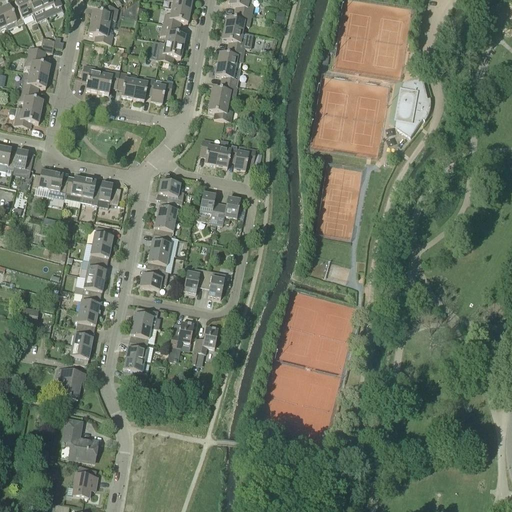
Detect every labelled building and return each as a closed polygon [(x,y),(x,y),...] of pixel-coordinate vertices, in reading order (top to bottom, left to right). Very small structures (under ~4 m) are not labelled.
[(46,20),(43,12),(37,0),(26,0),(25,1),(32,17),(36,25),(46,20)] [(37,0),(43,12),(53,8),(55,11),(61,8),(56,0),(37,0)] [(192,3),(183,1),(182,0),(168,0),(167,3),(173,5),(171,11),(190,15),(192,3)] [(238,10),(237,16),(251,19),(253,8),(247,7),(249,0),(246,0),(229,0),(228,8),(238,10)] [(18,14),(15,15),(20,27),(23,25),(22,22),(32,17),(25,1),(14,6),(18,14)] [(8,8),(0,12),(0,17),(5,29),(16,25),(17,28),(20,27),(15,15),(12,16),(8,8)] [(92,14),(90,26),(108,30),(110,23),(115,24),(117,13),(107,11),(106,17),(92,14)] [(190,15),(171,11),(170,18),(165,17),(162,28),(173,30),(175,24),(187,26),(190,15)] [(276,12),(274,23),(281,25),(283,14),(276,12)] [(251,19),(237,16),(236,23),(226,21),(224,32),(242,36),(243,29),(248,30),(251,19)] [(108,30),(90,26),(88,37),(101,40),(100,46),(106,48),(110,48),(112,37),(107,36),(108,30)] [(166,40),(164,46),(183,50),(185,39),(172,36),(173,30),(162,28),(160,39),(166,40)] [(232,45),(230,52),(244,54),(244,51),(249,52),(252,38),(242,36),(224,32),(221,44),(232,45)] [(54,49),(61,50),(62,40),(55,39),(54,49)] [(42,42),(41,48),(53,50),(54,44),(42,42)] [(183,50),(164,46),(163,53),(158,52),(155,63),(166,65),(168,59),(180,62),(183,50)] [(52,57),(53,50),(41,48),(40,54),(41,54),(52,57)] [(40,60),(41,54),(40,54),(28,52),(27,58),(44,61),(40,60)] [(244,54),(230,52),(229,58),(219,56),(217,67),(235,71),(236,64),(241,65),(244,54)] [(327,66),(329,58),(322,57),(320,65),(327,66)] [(29,77),(47,80),(49,69),(39,67),(40,61),(43,62),(44,61),(27,58),(25,69),(30,70),(29,77)] [(235,71),(217,67),(214,79),(224,81),(223,87),(237,90),(239,79),(233,78),(235,71)] [(97,95),(100,77),(94,76),(95,70),(84,68),(80,85),(81,85),(81,81),(87,82),(85,93),(97,95)] [(116,92),(119,75),(108,73),(107,78),(100,77),(97,95),(108,98),(110,87),(116,88),(115,92),(116,92)] [(130,77),(119,75),(116,92),(117,88),(122,89),(120,100),(132,102),(136,84),(129,83),(130,77)] [(47,80),(29,77),(28,83),(22,82),(20,93),(37,97),(37,96),(33,96),(34,90),(45,92),(47,80)] [(143,105),(145,97),(151,99),(153,88),(154,82),(143,80),(142,85),(136,84),(132,102),(143,105)] [(423,122),(425,123),(426,122),(428,119),(428,118),(429,116),(430,114),(430,113),(430,111),(431,110),(431,108),(431,105),(431,103),(430,101),(428,102),(422,80),(403,85),(395,130),(410,140),(423,122)] [(153,88),(151,99),(150,106),(161,108),(164,97),(169,99),(169,102),(172,86),(161,84),(160,89),(153,88)] [(237,90),(223,87),(222,93),(212,91),(210,103),(228,106),(229,100),(234,101),(237,90)] [(23,105),(22,112),(40,116),(42,104),(32,102),(33,96),(37,97),(20,93),(18,104),(23,105)] [(228,106),(210,103),(207,114),(214,116),(213,122),(229,125),(232,114),(226,113),(228,106)] [(40,116),(22,112),(17,111),(13,129),(29,132),(26,131),(27,125),(38,127),(40,116)] [(215,169),(219,151),(212,150),(213,145),(202,142),(199,159),(200,155),(206,156),(204,167),(215,169)] [(234,166),(237,155),(238,149),(227,147),(227,144),(221,143),(219,151),(215,169),(227,172),(228,165),(234,166)] [(12,173),(12,174),(15,158),(10,157),(11,152),(0,150),(0,173),(5,175),(6,172),(12,173)] [(234,166),(233,173),(245,175),(247,164),(253,166),(252,169),(256,153),(245,151),(243,156),(237,155),(234,166)] [(15,158),(12,174),(13,177),(24,179),(26,177),(26,173),(30,174),(32,161),(27,160),(28,156),(16,153),(15,158)] [(32,190),(48,193),(52,176),(41,174),(40,178),(34,177),(32,190)] [(63,178),(52,176),(48,193),(47,200),(63,203),(67,184),(62,183),(63,178)] [(79,210),(80,205),(85,183),(74,181),(73,185),(67,184),(63,203),(63,204),(68,205),(67,207),(79,210)] [(80,205),(96,208),(100,190),(95,189),(95,185),(85,183),(80,205)] [(166,199),(164,205),(178,207),(182,208),(184,196),(178,195),(180,188),(160,184),(158,197),(166,199)] [(120,194),(117,194),(111,193),(112,188),(101,186),(100,190),(96,208),(108,211),(108,210),(112,210),(112,207),(117,208),(120,194)] [(204,225),(205,222),(210,223),(209,226),(215,228),(220,207),(214,206),(215,199),(202,196),(198,216),(198,217),(197,217),(196,223),(204,225)] [(226,209),(220,207),(215,228),(222,229),(222,226),(228,227),(229,222),(236,223),(240,204),(227,201),(226,209)] [(160,204),(156,221),(174,225),(178,207),(164,205),(160,204)] [(19,220),(21,213),(14,211),(12,218),(19,220)] [(156,221),(153,238),(171,241),(174,225),(156,221)] [(14,231),(2,227),(0,235),(0,237),(11,241),(14,231)] [(92,247),(110,251),(113,234),(95,230),(92,247)] [(153,238),(150,255),(168,258),(171,241),(153,238)] [(107,268),(110,251),(92,247),(88,264),(107,268)] [(146,272),(153,273),(164,276),(168,258),(150,255),(146,272)] [(107,268),(88,264),(85,281),(103,285),(107,268)] [(206,274),(194,271),(193,277),(186,275),(183,295),(195,297),(197,290),(203,291),(206,274)] [(168,276),(164,276),(153,273),(152,279),(142,277),(139,290),(159,294),(160,287),(165,288),(168,276)] [(206,274),(203,291),(209,292),(207,300),(220,302),(224,283),(217,282),(218,276),(206,274)] [(73,296),(82,298),(100,301),(103,285),(85,281),(83,292),(75,290),(73,296)] [(97,318),(100,301),(82,298),(78,315),(97,318)] [(38,313),(22,310),(19,325),(35,328),(38,313)] [(159,323),(156,322),(152,322),(154,314),(135,311),(132,328),(150,332),(157,333),(159,323)] [(93,335),(97,318),(78,315),(75,332),(93,335)] [(175,365),(178,352),(180,353),(181,347),(183,346),(189,347),(193,328),(181,326),(178,339),(172,337),(167,363),(175,365)] [(11,337),(12,329),(4,328),(3,336),(11,337)] [(147,348),(150,332),(132,328),(129,345),(147,348)] [(195,342),(190,367),(194,368),(194,369),(200,370),(203,358),(204,358),(206,352),(207,351),(214,352),(216,340),(218,339),(219,339),(219,338),(219,337),(218,336),(217,335),(218,333),(205,331),(203,343),(195,342)] [(90,352),(93,335),(75,332),(72,349),(90,352)] [(143,365),(147,348),(129,345),(125,362),(143,365)] [(86,369),(90,352),(72,349),(68,366),(86,369)] [(122,379),(140,382),(142,383),(144,382),(146,380),(147,379),(147,377),(145,375),(144,374),(142,374),(143,365),(125,362),(122,379)] [(56,380),(62,381),(59,397),(68,399),(68,402),(77,404),(80,391),(77,390),(78,385),(83,386),(85,377),(58,371),(56,380)] [(134,394),(133,399),(132,401),(139,403),(141,396),(134,394)] [(153,399),(151,406),(155,407),(156,405),(159,406),(160,401),(153,399)] [(66,424),(62,451),(69,452),(67,462),(93,466),(96,446),(78,443),(81,426),(66,424)] [(77,469),(76,478),(72,499),(88,502),(90,491),(95,492),(97,481),(89,480),(90,473),(77,469)]
